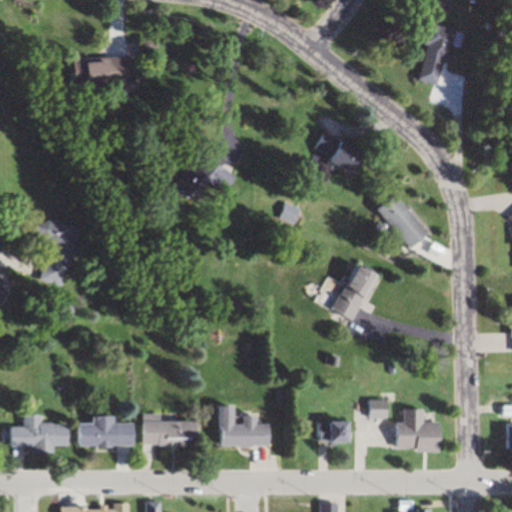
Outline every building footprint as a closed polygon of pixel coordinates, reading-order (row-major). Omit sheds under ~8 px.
[(419,81),(442,86),(454,29),(431,24),(419,81)] [(159,40),(136,40),(136,58),(159,58),(159,40)] [(77,87),(131,87),(131,58),(76,59),(77,87)] [(201,201),(212,183),(223,191),(233,176),(208,159),(201,171),(191,165),(177,186),(201,201)] [(399,193),(379,207),(410,251),(430,237),(399,193)] [(39,281),(66,288),(82,229),(56,221),(39,281)] [(360,265),(333,310),(354,323),(381,277),(360,265)] [(383,399),(361,399),(361,419),(383,419),(383,399)] [(271,426),(258,426),(258,417),(244,418),(244,425),(237,425),(237,407),(218,408),(219,449),(272,447),(271,426)] [(385,451),(429,451),(429,423),(415,423),(415,410),(394,410),(394,423),(386,423),(385,451)] [(163,422),(163,416),(144,416),(144,447),(200,448),(200,423),(163,422)] [(44,425),(45,417),(26,417),(26,429),(13,429),(13,449),(34,449),(34,454),(57,454),(57,449),(71,449),(71,425),(44,425)] [(118,420),(81,420),(81,448),(138,448),(138,424),(118,424),(118,420)] [(341,422),(308,422),(308,442),(341,442),(341,422)] [(378,423),(361,423),(361,431),(355,431),(355,456),(378,456),(378,423)] [(511,430),(511,431),(511,424),(498,424),(498,449),(511,448),(511,430)] [(425,511),(404,510),(405,502),(392,501),(391,511),(425,511)] [(144,511),(161,511),(161,503),(144,503),(144,511)]
